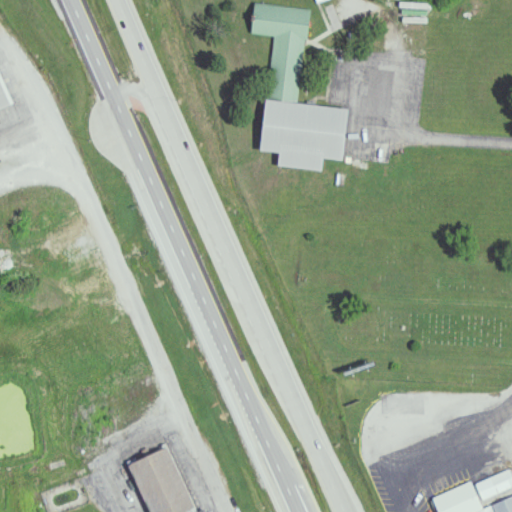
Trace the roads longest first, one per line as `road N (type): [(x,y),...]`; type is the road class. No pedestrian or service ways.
road 1 (trunk): [(352,511),(125,0)]
road 2 (trunk): [(75,0),(299,511)]
road 3 (residential): [(229,511),(71,145),(0,22)]
